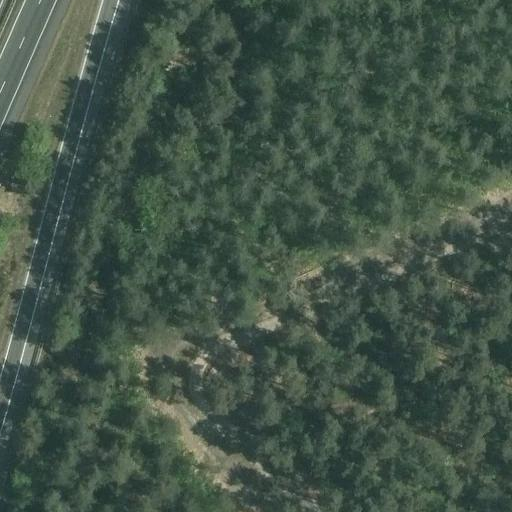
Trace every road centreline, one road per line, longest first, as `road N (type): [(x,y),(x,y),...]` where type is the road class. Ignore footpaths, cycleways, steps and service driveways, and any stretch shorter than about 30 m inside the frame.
road 1 (track): [(511,225),(222,344),(200,362),(194,386),(204,415),(307,511)]
road 2 (motorway): [(0,403),(111,0)]
